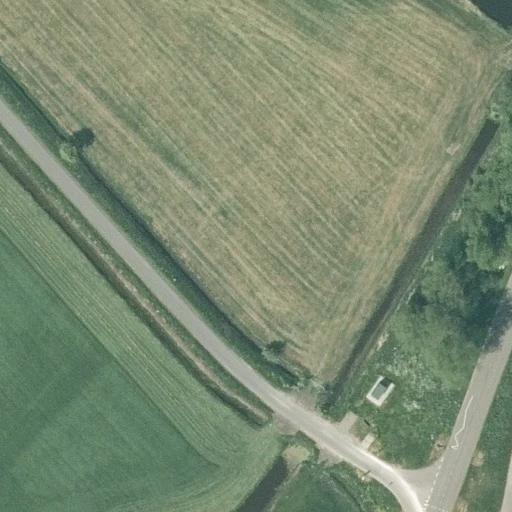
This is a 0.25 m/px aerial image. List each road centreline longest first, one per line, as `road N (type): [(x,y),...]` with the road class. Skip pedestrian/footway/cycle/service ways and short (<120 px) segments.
road 1 (unclassified): [(437,509),(245,377),(0,112)]
road 2 (secondary): [(437,509),(511,310)]
